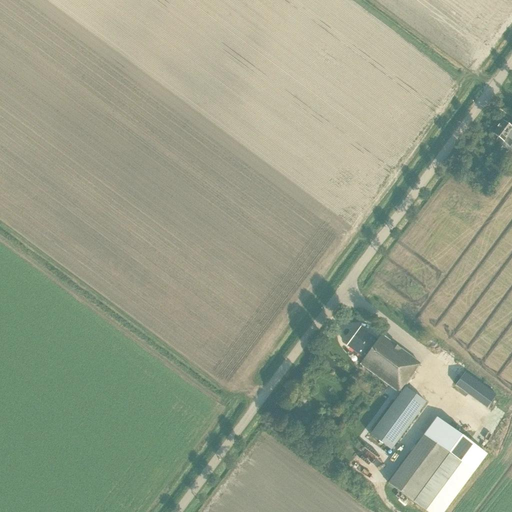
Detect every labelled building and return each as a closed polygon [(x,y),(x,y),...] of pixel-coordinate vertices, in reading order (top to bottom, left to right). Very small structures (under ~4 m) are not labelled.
[(511,126),(511,128),(500,120),(491,133),(505,142),(508,138),(511,141),(511,144),(511,146),(511,147),(511,126)] [(481,178),(476,185),(486,192),(490,185),(481,178)] [(382,335),(378,340),(362,329),(348,347),(364,359),(360,365),(398,393),(406,384),(407,385),(415,373),(420,365),(420,363),(382,335)] [(497,395),(466,372),(456,385),(487,409),(497,395)] [(391,450),(427,403),(406,388),(371,435),(391,450)] [(446,425),(434,441),(474,471),(486,455),(446,425)] [(443,511),(474,472),(463,464),(424,435),(388,483),(427,511),(443,511)] [(361,446),(348,460),(356,467),(369,453),(361,446)]
